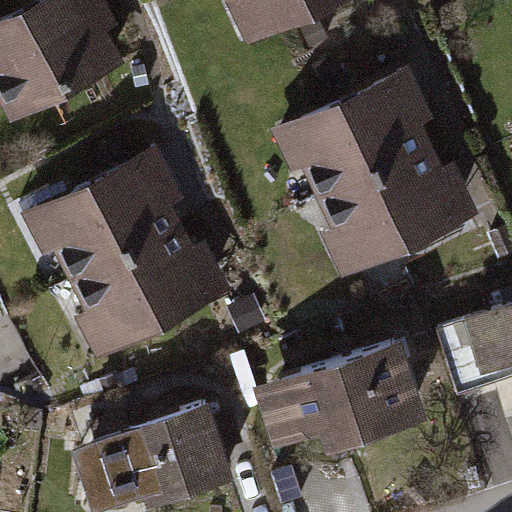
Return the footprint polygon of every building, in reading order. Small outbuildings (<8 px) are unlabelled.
[(0,118),(127,59),(98,0),(14,0),(0,7),(0,118)] [(219,0),(240,45),(339,0),(219,0)] [(441,139),(405,61),(269,128),(307,204),(441,139)] [(342,276),(476,210),(441,139),(307,204),(342,276)] [(196,219),(158,141),(24,211),(60,287),(196,219)] [(96,357),(230,289),(196,219),(60,287),(96,357)] [(511,378),(511,297),(463,313),(488,387),(511,378)] [(432,403),(406,327),(253,380),(275,442),(331,422),(336,436),(432,403)] [(237,475),(208,391),(78,435),(101,502),(169,478),(175,496),(237,475)]
